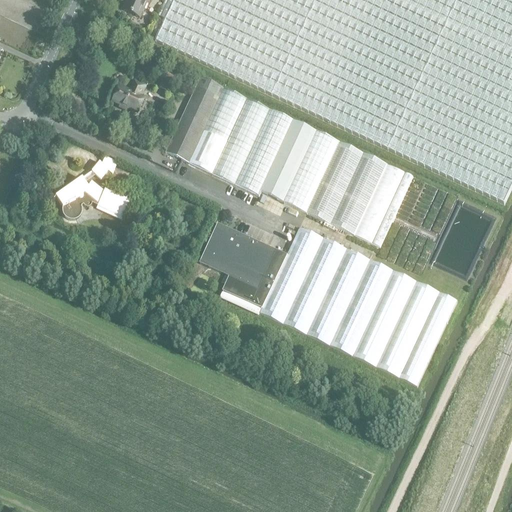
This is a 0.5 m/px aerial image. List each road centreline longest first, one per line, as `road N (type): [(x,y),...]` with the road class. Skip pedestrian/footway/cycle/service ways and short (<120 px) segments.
road 1 (unknown): [(27,104),(279,224)]
road 2 (tertiary): [(0,116),(27,104),(75,0)]
